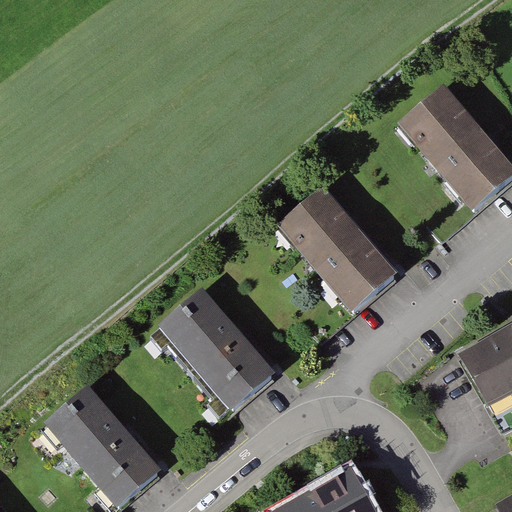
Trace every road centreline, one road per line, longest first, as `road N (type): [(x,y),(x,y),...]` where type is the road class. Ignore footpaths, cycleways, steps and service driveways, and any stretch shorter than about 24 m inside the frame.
road 1 (track): [(0,409),(440,41),(504,0)]
road 2 (residential): [(185,511),(292,424),(334,411),(387,425),(441,511)]
